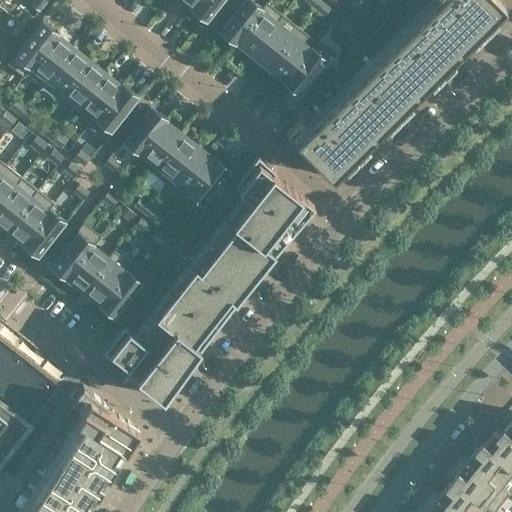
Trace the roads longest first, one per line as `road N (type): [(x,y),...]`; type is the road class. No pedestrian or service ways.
road 1 (residential): [(95,0),(348,215)]
road 2 (residential): [(177,435),(348,215)]
road 3 (tertiary): [(511,316),(348,511)]
road 4 (residential): [(348,215),(511,54)]
road 5 (residential): [(0,293),(177,435)]
road 6 (tertiary): [(373,511),(511,341)]
